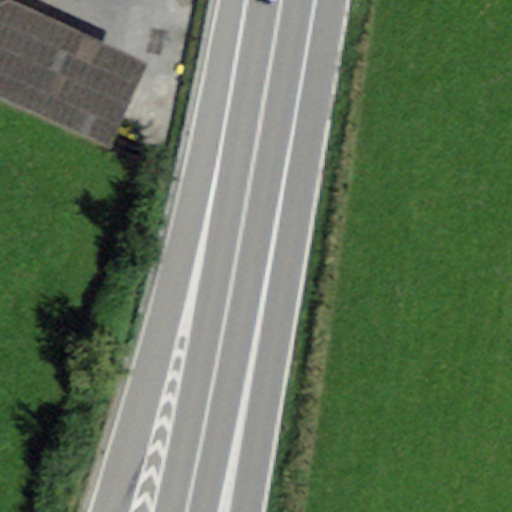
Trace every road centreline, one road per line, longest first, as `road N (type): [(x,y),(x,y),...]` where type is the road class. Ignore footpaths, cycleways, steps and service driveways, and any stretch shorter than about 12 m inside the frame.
road 1 (secondary): [(265,0),(221,65),(184,243),(110,511)]
road 2 (secondary): [(245,511),(320,69),(295,0)]
road 3 (secondary): [(280,0),(186,511)]
